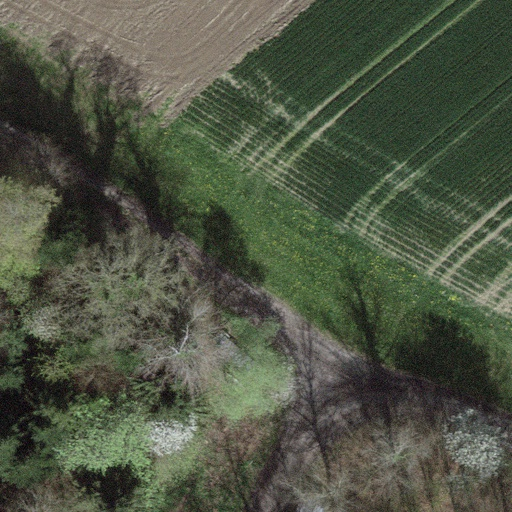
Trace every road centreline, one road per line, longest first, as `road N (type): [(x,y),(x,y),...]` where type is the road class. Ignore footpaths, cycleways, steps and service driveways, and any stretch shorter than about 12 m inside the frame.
road 1 (track): [(511,432),(0,145)]
road 2 (track): [(351,341),(259,511)]
